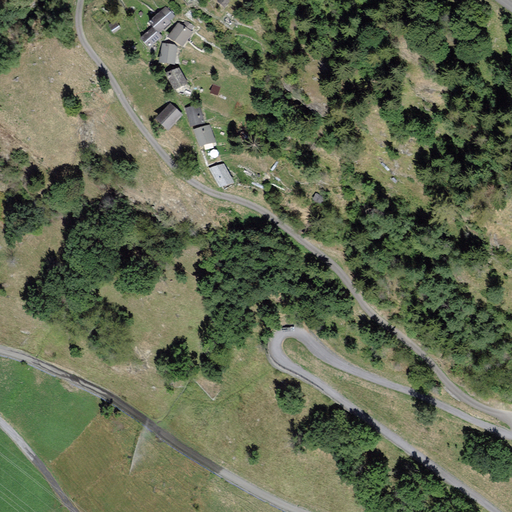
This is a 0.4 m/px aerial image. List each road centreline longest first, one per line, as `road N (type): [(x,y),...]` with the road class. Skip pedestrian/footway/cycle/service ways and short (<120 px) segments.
road 1 (unclassified): [(80,0),(83,42),(186,179),(263,213),(326,258),(446,380),(511,421)]
road 2 (unclassified): [(511,437),(323,353),(296,331),(275,340),(280,358),(491,511)]
road 3 (unclassified): [(300,511),(241,485),(91,386),(0,349)]
